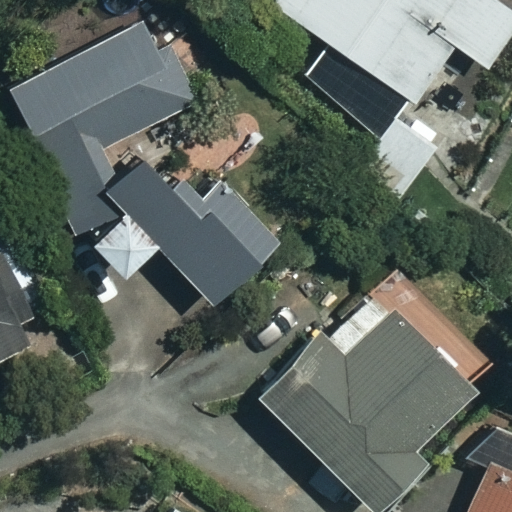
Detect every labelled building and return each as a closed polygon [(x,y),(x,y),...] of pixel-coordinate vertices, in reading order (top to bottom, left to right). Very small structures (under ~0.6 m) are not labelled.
[(131,223),(194,285),(259,218),(190,150),(214,139),(156,14),(134,24),(124,0),(0,57),(0,83),(59,210),(102,253),(131,223)] [(511,5),(503,0),(271,0),(319,33),(292,71),(375,128),(441,33),(478,58),(511,9),(511,5)] [(454,366),(379,290),(325,344),(305,323),(244,384),(353,495),(399,449),(384,435),(454,366)] [(0,340),(20,330),(0,292),(0,340)] [(511,511),(511,458),(477,445),(451,511),(511,511)] [(175,511),(158,501),(151,511),(175,511)]
